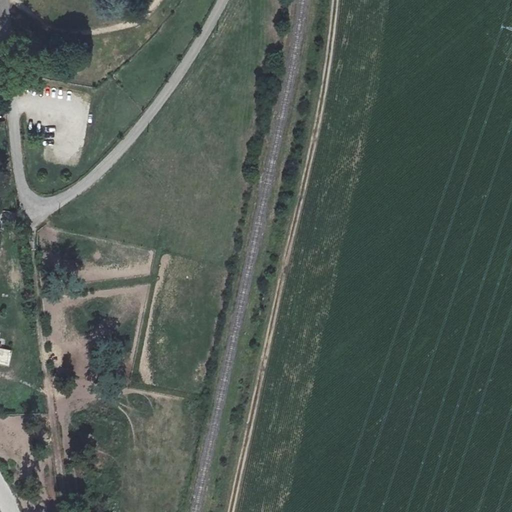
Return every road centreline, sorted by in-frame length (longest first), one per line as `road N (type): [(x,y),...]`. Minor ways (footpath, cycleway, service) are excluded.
road 1 (track): [(232,511),(323,102),(336,0)]
road 2 (unclassified): [(12,102),(24,190),(39,203),(72,196),(150,121),(225,0)]
